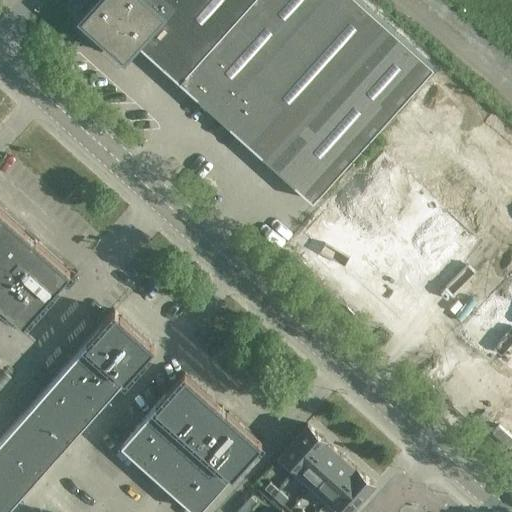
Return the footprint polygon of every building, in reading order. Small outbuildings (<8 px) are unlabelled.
[(94,0),(80,16),(124,56),(137,41),(149,52),(148,52),(312,199),(433,65),(360,0),(94,0)] [(511,91),(474,57),(321,227),(413,309),(433,287),(476,325),(455,348),(511,398),(511,91)] [(0,208),(0,300),(23,321),(69,270),(37,241),(34,244),(29,240),(32,236),(30,235),(27,238),(22,234),(25,231),(0,208)] [(0,438),(0,511),(3,511),(153,345),(121,316),(118,319),(113,315),(116,312),(115,310),(0,438)] [(184,373),(121,444),(197,511),(260,441),(228,412),(225,415),(220,411),(223,407),(222,406),(219,409),(214,405),(216,402),(184,373)] [(307,424),(276,458),(293,473),(324,439),(307,424)] [(324,439),(293,473),(309,488),(340,453),(324,439)] [(340,453),(309,488),(326,503),(357,468),(340,453)] [(357,468),(326,503),(335,511),(346,511),(373,483),(357,468)] [(273,495),(279,489),(270,482),(265,487),(273,495)] [(282,503),(288,497),(279,489),(273,495),(282,503)] [(257,501),(251,496),(243,505),(249,510),(257,501)]
